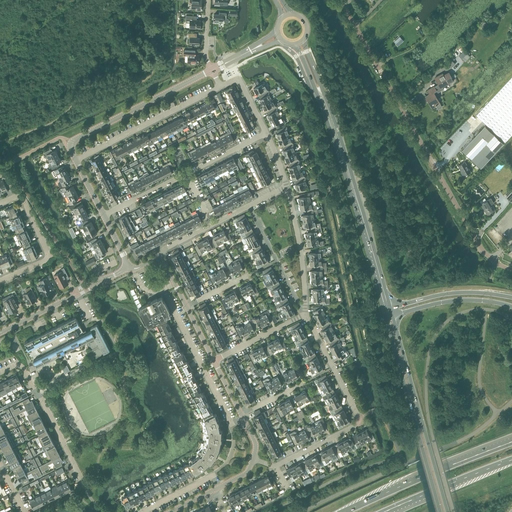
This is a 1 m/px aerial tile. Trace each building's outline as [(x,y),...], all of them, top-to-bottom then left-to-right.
[(195,11),(201,11),(202,3),(196,2),(195,0),(189,0),(189,4),(192,5),(191,8),(196,9),(195,11)] [(219,20),(223,21),(224,21),(224,22),(225,22),(225,23),(226,23),(227,23),(228,23),(229,22),(229,21),(229,20),(228,19),(227,19),(226,18),(226,17),(227,12),(221,12),(220,15),(214,14),(214,22),(219,23),(219,20)] [(189,28),(200,28),(201,21),(193,20),(194,16),(186,16),(186,22),(190,22),(189,28)] [(197,33),(188,33),(188,39),(187,38),(187,45),(199,45),(200,38),(197,38),(197,33)] [(184,50),(183,56),(185,56),(185,62),(187,62),(187,63),(191,63),(191,64),(195,64),(195,63),(198,64),(199,55),(195,55),(196,50),(191,50),(190,50),(184,50)] [(464,50),(459,56),(462,59),(467,53),(464,50)] [(451,59),(446,64),(451,69),(456,64),(453,62),(455,60),(453,58),(451,60),(451,59)] [(438,84),(434,86),(427,90),(429,94),(425,96),(432,107),(436,105),(438,108),(441,106),(434,93),(441,89),(441,88),(454,80),(449,70),(443,74),(443,72),(434,77),(438,84)] [(511,76),(476,115),(504,142),(511,133),(511,76)] [(259,96),(269,91),(268,88),(266,89),(263,84),(253,89),(255,91),(254,91),(256,94),(258,93),(259,96)] [(230,98),(238,94),(234,86),(224,91),(226,94),(227,93),(230,98)] [(262,105),(272,100),(269,95),(271,94),(269,91),(259,96),(261,99),(258,100),(260,103),(261,103),(262,105)] [(238,94),(230,98),(228,99),(231,103),(232,103),(240,98),(238,94)] [(243,103),(240,98),(232,103),(234,107),(235,107),(243,103)] [(214,99),(206,103),(210,111),(215,108),(215,110),(219,108),(214,99)] [(268,112),(277,107),(276,104),(274,105),(272,100),(262,105),(263,107),(262,107),(264,110),(266,109),(268,112)] [(210,111),(206,103),(201,105),(205,113),(206,115),(211,112),(210,111)] [(235,113),(237,112),(245,108),(243,103),(235,107),(234,107),(233,108),(235,113)] [(196,108),(200,116),(205,113),(201,105),(196,108)] [(270,121),(280,116),(277,111),(279,110),(277,107),(268,112),(269,115),(266,116),(268,119),(269,119),(270,121)] [(192,110),(196,118),(200,116),(196,108),(192,110)] [(245,108),(237,112),(239,117),(248,113),(245,108)] [(196,118),(192,110),(187,113),(191,121),(192,123),(197,121),(196,118)] [(191,121),(187,113),(182,115),(183,117),(186,123),(191,121)] [(248,113),(239,117),(242,122),(250,118),(248,113)] [(280,116),(270,121),(271,123),(270,123),(272,126),(274,125),(276,128),(286,123),(281,115),(280,116)] [(178,119),(182,127),(183,129),(188,126),(187,125),(186,123),(183,117),(178,119)] [(250,118),(242,122),(244,127),(252,123),(250,118)] [(173,122),(177,130),(182,127),(178,119),(173,122)] [(168,124),(172,132),(177,130),(173,122),(168,124)] [(252,123),(244,127),(247,132),(255,127),(252,123)] [(164,127),(168,135),(168,136),(173,134),(172,132),(168,124),(164,127)] [(168,135),(164,127),(159,129),(163,137),(168,135)] [(278,140),(289,136),(287,131),(288,130),(287,127),(277,130),(278,133),(275,134),(277,137),(278,140)] [(154,131),(158,139),(163,137),(159,129),(154,131)] [(158,139),(154,131),(149,134),(153,142),(158,139)] [(224,134),(229,144),(234,141),(230,133),(229,132),(224,134)] [(143,134),(138,137),(142,145),(143,147),(148,144),(147,143),(144,136),(143,134)] [(153,142),(149,134),(144,136),(147,143),(148,144),(149,146),(154,144),(153,142)] [(229,144),(224,134),(219,137),(220,138),(221,138),(224,146),(229,144)] [(283,147),(293,144),(292,140),(291,141),(289,136),(278,140),(279,142),(278,142),(279,145),(282,144),(283,147)] [(134,139),(139,149),(143,147),(142,145),(138,137),(134,139)] [(216,141),(220,149),(224,146),(221,138),(220,138),(216,141)] [(139,149),(134,139),(129,142),(134,151),(139,149)] [(205,144),(210,154),(215,151),(211,143),(210,141),(205,144)] [(216,141),(211,143),(215,151),(220,149),(216,141)] [(129,142),(124,144),(128,152),(129,154),(134,151),(129,142)] [(119,147),(123,155),(128,152),(124,144),(119,147)] [(210,154),(205,144),(200,146),(201,148),(205,156),(210,154)] [(284,156),(295,153),(293,147),(294,147),(293,144),(283,147),(284,150),(282,151),(283,154),(284,156)] [(196,149),(200,158),(205,156),(201,148),(200,146),(196,149)] [(123,155),(119,147),(111,151),(116,160),(119,159),(118,157),(123,155)] [(49,160),(58,156),(57,153),(56,150),(52,152),(50,149),(44,153),(43,155),(44,157),(47,158),(48,158),(49,160)] [(200,158),(196,149),(188,153),(192,162),(195,161),(200,158)] [(251,161),(259,157),(256,152),(254,153),(253,151),(245,155),(246,157),(249,156),(251,161)] [(289,164),(299,160),(298,157),(297,158),(295,153),(284,156),(285,159),(284,159),(286,162),(288,161),(289,164)] [(89,160),(93,167),(101,163),(103,162),(99,155),(89,160)] [(58,156),(49,160),(50,163),(48,167),(51,168),(52,169),(59,166),(57,163),(61,161),(60,158),(59,159),(58,156)] [(259,157),(251,161),(253,166),(261,162),(259,157)] [(238,168),(233,158),(229,160),(233,170),(238,168)] [(233,170),(229,160),(224,163),(228,170),(229,172),(233,170)] [(290,173),(301,169),(299,164),(301,164),(299,160),(289,164),(290,167),(288,168),(289,171),(290,171),(290,173)] [(101,163),(93,167),(95,172),(105,167),(103,162),(101,163)] [(163,167),(167,175),(173,173),(172,173),(175,171),(170,162),(162,166),(163,167)] [(261,162),(253,166),(252,167),(254,171),(264,167),(261,162)] [(464,176),(470,172),(465,162),(458,165),(462,172),(461,172),(462,176),(464,175),(464,176)] [(220,165),(223,172),(228,170),(224,163),(220,165)] [(215,167),(219,175),(223,172),(220,165),(215,167)] [(105,167),(95,172),(98,177),(106,173),(107,172),(105,167)] [(167,175),(163,167),(159,170),(163,178),(167,175)] [(211,169),(214,177),(219,175),(215,167),(211,169)] [(264,167),(254,171),(257,176),(266,172),(264,167)] [(58,178),(68,173),(67,172),(66,171),(65,169),(61,171),(60,168),(52,172),(53,175),(54,176),(55,177),(56,178),(58,177),(58,178)] [(154,172),(158,180),(163,178),(159,170),(158,168),(153,171),(154,172)] [(206,172),(211,182),(215,179),(214,177),(211,169),(206,172)] [(295,181),(305,177),(304,174),(303,175),(301,169),(290,173),(291,176),(292,179),(294,178),(295,181)] [(106,173),(98,177),(100,182),(110,177),(107,172),(106,173)] [(148,185),(153,183),(149,175),(149,174),(148,172),(143,175),(144,177),(148,185)] [(154,172),(149,174),(149,175),(153,183),(158,180),(154,172)] [(211,182),(206,172),(201,174),(205,182),(206,184),(211,182)] [(266,172),(257,176),(259,181),(269,176),(266,172)] [(68,173),(58,178),(60,181),(59,182),(58,183),(60,188),(68,184),(66,181),(70,179),(68,176),(69,175),(68,173)] [(201,174),(197,177),(200,184),(205,182),(201,174)] [(0,185),(3,192),(8,190),(7,189),(13,186),(7,175),(2,177),(2,178),(0,179),(0,185)] [(143,188),(148,185),(144,177),(143,175),(138,178),(139,180),(139,179),(143,188)] [(269,176),(259,181),(262,186),(271,181),(269,176)] [(110,177),(100,182),(103,186),(112,182),(112,181),(110,177)] [(305,177),(295,181),(296,184),(294,185),(295,188),(296,188),(297,190),(307,187),(305,181),(307,181),(305,177)] [(139,190),(143,188),(139,179),(139,180),(138,178),(134,180),(135,182),(134,182),(139,190)] [(133,192),(139,190),(134,182),(135,182),(134,180),(129,183),(133,192)] [(115,186),(112,182),(111,182),(103,186),(105,191),(113,187),(115,186)] [(178,186),(181,194),(186,191),(182,184),(178,186)] [(64,198),(67,196),(76,192),(73,186),(71,187),(69,185),(61,189),(62,191),(61,192),(64,198)] [(105,191),(107,196),(116,192),(117,191),(115,186),(113,187),(105,191)] [(173,189),(177,196),(181,194),(178,186),(173,189)] [(243,189),(248,199),(253,197),(248,187),(243,189)] [(172,198),(173,198),(177,196),(173,189),(168,191),(172,198)] [(239,191),(244,201),(248,199),(243,189),(239,191)] [(116,192),(107,196),(110,201),(120,196),(117,191),(116,192)] [(168,191),(164,193),(168,201),(169,203),(173,200),(172,198),(168,191)] [(234,194),(239,203),(244,201),(239,191),(234,194)] [(76,192),(67,196),(69,202),(68,202),(70,205),(77,202),(75,199),(79,197),(76,192)] [(299,204),(310,202),(309,197),(314,196),(313,192),(304,194),(304,197),(298,199),(298,202),(299,202),(299,204)] [(164,205),(169,203),(168,201),(164,193),(159,195),(163,203),(164,205)] [(239,203),(234,194),(230,196),(234,206),(239,203)] [(159,195),(155,198),(160,207),(164,205),(163,203),(159,195)] [(225,198),(230,208),(234,206),(230,196),(225,198)] [(150,200),(155,209),(160,207),(155,198),(150,200)] [(230,208),(225,198),(220,201),(221,203),(222,203),(225,210),(230,208)] [(490,199),(480,204),(487,215),(495,210),(491,204),(493,203),(493,202),(491,199),(490,199)] [(150,200),(146,202),(150,211),(155,209),(150,200)] [(150,211),(146,202),(141,205),(142,207),(141,208),(145,216),(151,213),(150,211)] [(307,212),(317,210),(316,206),(311,207),(310,202),(299,204),(300,207),(299,207),(300,210),(307,209),(307,212)] [(75,214),(85,209),(82,204),(79,205),(78,205),(77,203),(69,207),(71,210),(72,210),(73,210),(75,214)] [(217,205),(221,213),(225,210),(222,203),(221,203),(217,205)] [(9,217),(18,213),(17,211),(18,211),(16,205),(14,206),(13,204),(9,206),(10,208),(4,210),(6,215),(6,216),(8,215),(9,217)] [(221,213),(217,205),(212,208),(216,215),(221,213)] [(85,209),(75,214),(75,215),(76,214),(78,218),(77,218),(77,220),(76,220),(78,224),(85,220),(84,218),(85,217),(88,215),(85,209)] [(303,222),(314,220),(313,215),(318,214),(317,210),(307,212),(308,215),(301,216),(302,219),(303,222)] [(197,225),(202,222),(197,212),(192,215),(193,217),(197,225)] [(18,213),(9,217),(10,220),(8,221),(10,226),(22,220),(20,215),(19,216),(18,213)] [(238,228),(249,222),(247,219),(244,214),(237,218),(238,221),(236,222),(238,228)] [(123,226),(130,223),(132,222),(130,216),(128,217),(127,215),(119,219),(123,226)] [(189,219),(193,227),(197,225),(193,217),(189,219)] [(193,227),(189,219),(184,221),(188,229),(193,227)] [(16,232),(24,228),(23,226),(24,225),(22,220),(10,226),(13,231),(15,230),(16,232)] [(311,229),(320,227),(320,223),(315,224),(314,220),(303,222),(303,224),(303,228),(310,226),(311,229)] [(85,232),(94,227),(91,222),(88,223),(87,223),(86,221),(78,225),(80,228),(81,228),(83,228),(85,232)] [(130,223),(123,226),(125,231),(133,227),(135,226),(133,221),(132,222),(130,223)] [(179,224),(184,232),(188,229),(184,221),(179,224)] [(245,234),(252,230),(250,225),(251,225),(249,222),(238,228),(241,233),(244,231),(245,234)] [(179,234),(175,226),(174,224),(169,226),(175,236),(179,234)] [(175,226),(179,234),(184,232),(179,224),(175,226)] [(135,226),(133,227),(125,231),(127,235),(137,231),(135,226)] [(169,226),(165,228),(170,238),(175,236),(169,226)] [(94,227),(85,232),(87,235),(86,236),(86,238),(85,238),(87,241),(94,238),(93,236),(94,235),(97,233),(94,227)] [(307,240),(318,237),(317,233),(321,232),(320,227),(311,229),(312,232),(305,234),(305,237),(306,237),(307,240)] [(17,240),(29,235),(27,230),(25,231),(24,228),(16,232),(17,234),(15,235),(17,240)] [(165,228),(160,231),(165,241),(170,238),(165,228)] [(220,232),(218,233),(223,242),(224,243),(231,239),(231,237),(228,233),(227,230),(224,232),(223,229),(220,231),(220,232)] [(247,243),(257,238),(256,235),(255,235),(252,230),(245,234),(246,237),(244,238),(247,243)] [(160,231),(156,233),(161,243),(165,241),(160,231)] [(156,233),(151,235),(156,245),(161,243),(156,233)] [(211,238),(216,247),(224,243),(223,242),(218,233),(216,234),(216,233),(213,235),(214,237),(211,238)] [(29,235),(17,240),(19,245),(21,244),(23,247),(31,243),(30,241),(31,240),(29,235)] [(148,240),(152,248),(156,245),(151,235),(147,237),(148,240)] [(318,237),(307,240),(307,242),(306,242),(307,245),(314,244),(314,247),(324,245),(323,241),(318,242),(318,237)] [(94,249),(104,245),(104,244),(103,243),(102,242),(100,239),(97,241),(96,238),(88,242),(90,246),(92,247),(93,246),(94,249)] [(216,247),(211,238),(208,240),(207,238),(204,239),(204,240),(202,241),(207,250),(208,252),(216,248),(215,247),(216,247)] [(259,241),(257,238),(247,243),(249,249),(248,249),(249,252),(253,250),(261,246),(258,241),(259,241)] [(143,242),(147,250),(152,248),(148,240),(143,242)] [(207,250),(202,241),(200,242),(200,241),(197,243),(198,245),(195,247),(199,255),(202,254),(202,252),(207,250)] [(135,256),(143,252),(139,244),(138,242),(130,246),(135,256)] [(143,242),(139,244),(143,252),(147,250),(143,242)] [(24,255),(35,250),(33,245),(32,246),(31,243),(23,247),(24,249),(21,250),(24,255)] [(104,245),(94,249),(96,253),(95,253),(94,255),(96,259),(104,255),(103,253),(106,251),(105,248),(105,247),(105,246),(105,245),(104,245)] [(255,260),(265,254),(264,251),(263,251),(261,246),(253,250),(254,253),(252,254),(255,260)] [(310,260),(321,259),(320,254),(325,253),(325,249),(315,250),(315,253),(308,254),(309,257),(310,260)] [(35,250),(24,255),(26,260),(28,259),(29,262),(38,258),(36,255),(38,255),(35,250)] [(174,262),(182,257),(184,257),(181,251),(179,252),(178,250),(170,254),(172,257),(174,262)] [(2,256),(7,267),(11,265),(11,264),(13,263),(9,254),(6,255),(6,254),(2,256)] [(265,254),(255,260),(257,265),(260,263),(261,266),(269,263),(266,258),(267,257),(265,254)] [(182,257),(174,262),(177,266),(185,262),(184,262),(182,257)] [(234,263),(238,272),(240,271),(241,272),(244,270),(243,268),(245,266),(241,258),(238,259),(233,262),(234,263)] [(317,268),(326,267),(326,263),(321,263),(321,259),(310,260),(310,262),(309,262),(309,265),(316,265),(317,268)] [(186,261),(184,262),(185,262),(177,266),(179,271),(187,267),(188,266),(186,261)] [(238,272),(234,263),(228,266),(233,275),(236,274),(236,273),(238,272)] [(191,271),(188,266),(187,267),(179,271),(182,276),(190,272),(191,271)] [(265,280),(276,275),(274,272),(273,272),(271,267),(263,271),(265,273),(262,275),(265,280)] [(311,277),(322,276),(322,272),(327,271),(326,267),(317,268),(317,271),(310,272),(310,275),(311,275),(311,277)] [(62,272),(54,276),(60,288),(69,284),(65,277),(67,275),(64,268),(61,269),(62,272)] [(218,271),(222,280),(224,279),(225,280),(228,278),(223,269),(218,271)] [(190,272),(182,276),(184,281),(192,277),(195,275),(192,270),(191,271),(190,272)] [(222,280),(218,271),(213,274),(212,272),(209,274),(213,283),(216,281),(217,284),(220,282),(220,281),(222,280)] [(268,289),(272,287),(279,283),(277,278),(276,275),(265,280),(268,285),(267,286),(268,289)] [(322,276),(311,277),(311,280),(310,280),(311,283),(318,283),(318,286),(328,285),(327,281),(323,281),(322,276)] [(39,287),(38,287),(40,291),(41,291),(44,296),(50,293),(48,290),(52,288),(47,277),(41,281),(42,284),(38,286),(39,287)] [(184,281),(186,286),(194,281),(192,277),(184,281)] [(189,290),(197,286),(194,281),(186,286),(189,290)] [(245,286),(250,295),(255,292),(255,294),(258,292),(254,283),(251,285),(250,283),(247,284),(247,285),(245,286)] [(273,296),(284,291),(282,288),(279,283),(272,287),(273,289),(271,291),(273,296)] [(313,295),(324,294),(323,289),(328,289),(328,285),(318,286),(318,289),(311,289),(312,293),(313,295)] [(197,286),(189,290),(191,295),(194,294),(196,299),(202,296),(200,292),(201,291),(199,286),(197,286)] [(250,295),(245,286),(243,287),(243,286),(240,288),(244,298),(250,295)] [(27,293),(23,295),(28,304),(37,300),(35,296),(32,290),(30,287),(25,290),(27,293)] [(229,294),(234,303),(239,300),(234,291),(231,292),(231,293),(229,294)] [(280,303),(287,299),(285,294),(284,291),(273,296),(276,301),(278,300),(280,303)] [(234,303),(229,294),(227,295),(226,295),(223,296),(225,298),(222,300),(226,309),(229,307),(229,306),(234,303)] [(326,294),(324,294),(313,295),(313,298),(312,298),(312,301),(319,301),(320,304),(329,303),(329,299),(327,299),(326,294)] [(14,297),(3,302),(5,306),(3,307),(7,314),(9,313),(9,314),(17,310),(15,306),(18,304),(14,297)] [(157,298),(151,301),(148,302),(148,303),(142,306),(142,307),(138,309),(140,313),(145,323),(146,323),(148,327),(152,325),(152,326),(156,324),(165,319),(167,318),(167,317),(171,315),(169,311),(164,301),(163,301),(161,297),(157,299),(157,298)] [(280,303),(276,304),(278,308),(279,308),(281,312),(292,307),(290,304),(287,299),(280,303)] [(201,315),(209,311),(205,303),(200,306),(201,309),(199,310),(201,315)] [(316,320),(326,315),(323,310),(324,310),(323,306),(313,307),(313,311),(315,314),(312,315),(314,318),(316,320)] [(281,312),(278,313),(281,319),(282,318),(284,321),(288,319),(295,315),(293,310),(292,307),(281,312)] [(204,320),(212,315),(214,314),(211,310),(209,311),(201,315),(204,320)] [(260,316),(265,325),(267,324),(268,325),(271,323),(269,321),(272,320),(271,317),(268,311),(260,315),(260,316)] [(212,315),(204,320),(206,324),(214,320),(216,319),(214,314),(212,315)] [(321,327),(331,323),(330,320),(328,320),(326,315),(316,320),(317,323),(316,323),(318,326),(320,325),(321,327)] [(252,319),(256,328),(259,326),(260,329),(263,327),(263,326),(265,325),(260,316),(256,319),(255,317),(252,319)] [(32,358),(37,366),(87,341),(96,358),(111,350),(98,324),(90,328),(91,330),(87,332),(86,330),(83,332),(76,317),(25,342),(29,351),(27,352),(30,359),(32,358)] [(160,331),(169,326),(168,323),(167,323),(165,319),(156,324),(158,327),(157,328),(158,330),(160,330),(160,331)] [(208,329),(219,324),(216,319),(214,320),(206,324),(208,329)] [(244,324),(249,333),(251,332),(252,333),(255,331),(253,329),(256,328),(252,319),(249,320),(249,322),(244,324)] [(293,335),(304,330),(302,327),(299,322),(291,326),(293,329),(290,330),(293,335)] [(324,336),(334,331),(331,326),(333,326),(331,323),(321,327),(323,330),(320,332),(322,334),(323,334),(324,336)] [(219,324),(208,329),(211,334),(219,330),(221,329),(219,324)] [(249,333),(244,324),(239,327),(239,326),(236,327),(240,336),(243,335),(244,337),(247,335),(247,334),(249,333)] [(162,336),(171,332),(172,331),(171,329),(169,326),(160,331),(160,333),(160,334),(162,335),(162,336)] [(213,339),(221,335),(219,330),(211,334),(213,339)] [(300,342),(307,338),(305,333),(304,330),(293,335),(296,341),(298,339),(300,342)] [(330,343),(339,339),(338,336),(336,336),(334,331),(324,336),(325,339),(324,339),(326,342),(328,341),(330,343)] [(171,332),(162,336),(161,336),(162,337),(161,339),(162,340),(164,341),(174,336),(172,333),(171,332)] [(221,335),(213,339),(216,344),(224,340),(221,335)] [(174,336),(164,341),(164,342),(164,343),(164,345),(166,345),(167,346),(176,342),(175,340),(174,336)] [(273,341),(277,350),(282,347),(283,349),(286,347),(283,341),(282,338),(279,340),(278,337),(275,339),(275,340),(273,341)] [(300,342),(296,344),(297,347),(299,346),(301,351),(312,346),(310,343),(307,338),(300,342)] [(225,339),(224,340),(216,344),(218,349),(221,347),(222,350),(228,347),(227,345),(228,344),(225,339)] [(332,352),(342,347),(339,342),(341,342),(339,339),(330,343),(331,346),(329,348),(330,351),(331,350),(332,352)] [(277,350),(273,341),(271,342),(270,341),(267,343),(268,345),(265,346),(270,355),(273,354),(272,352),(277,350)] [(176,342),(167,346),(167,347),(167,349),(167,350),(169,351),(179,347),(177,343),(177,344),(176,342)] [(270,355),(265,346),(263,348),(262,346),(259,347),(259,348),(257,349),(261,358),(266,355),(267,357),(270,355)] [(312,346),(301,351),(304,357),(306,355),(308,358),(315,355),(313,349),(312,346)] [(173,356),(181,352),(180,350),(181,350),(179,347),(169,351),(170,352),(169,354),(170,355),(171,356),(172,357),(173,356)] [(342,347),(332,352),(333,355),(332,355),(334,358),(336,357),(338,360),(343,357),(345,358),(350,356),(347,351),(344,352),(342,347)] [(261,358),(257,349),(255,350),(254,349),(251,351),(252,353),(249,354),(254,363),(257,362),(256,360),(261,358)] [(181,352),(173,356),(173,357),(173,359),(173,360),(175,361),(185,356),(183,353),(182,351),(181,352)] [(309,368),(320,362),(318,359),(315,355),(308,358),(309,361),(307,362),(309,368)] [(185,356),(175,361),(176,362),(175,363),(176,365),(177,365),(178,366),(187,362),(186,360),(187,360),(185,356)] [(229,369),(237,365),(239,364),(236,359),(234,360),(233,358),(227,360),(229,363),(226,364),(229,369)] [(187,362),(178,366),(178,367),(178,369),(179,370),(180,371),(190,367),(188,363),(188,364),(187,362)] [(320,362),(309,368),(312,373),(314,371),(316,374),(323,370),(321,365),(322,365),(320,362)] [(237,365),(229,369),(231,374),(239,370),(242,369),(239,364),(237,365)] [(288,371),(293,380),(295,379),(295,380),(298,378),(297,376),(300,374),(296,366),(292,367),(293,369),(288,371)] [(190,367),(180,371),(181,372),(180,374),(181,375),(183,375),(183,376),(191,372),(192,372),(191,370),(192,370),(190,367)] [(239,370),(231,374),(234,379),(242,375),(245,374),(242,369),(239,370)] [(293,380),(288,371),(283,374),(288,383),(291,382),(290,381),(293,380)] [(185,382),(194,377),(193,374),(192,374),(191,372),(183,376),(182,377),(183,378),(182,380),(183,381),(184,381),(185,382)] [(22,385),(16,374),(11,377),(11,378),(16,386),(16,388),(22,385)] [(242,375),(234,379),(236,384),(244,380),(247,379),(244,374),(242,375)] [(320,388),(330,383),(329,379),(328,380),(326,375),(318,379),(320,381),(317,383),(320,388)] [(194,377),(185,382),(185,383),(184,384),(185,386),(187,386),(187,387),(196,382),(195,381),(196,380),(194,377)] [(272,379),(276,388),(279,387),(279,388),(282,386),(277,377),(272,379)] [(16,386),(11,378),(7,380),(11,389),(16,386)] [(267,378),(263,380),(268,391),(271,389),(272,391),(275,390),(274,389),(276,388),(272,379),(270,380),(269,379),(267,378)] [(244,380),(236,384),(239,389),(250,383),(247,379),(244,380)] [(4,382),(2,383),(6,391),(7,393),(12,390),(11,389),(7,380),(4,382)] [(196,382),(187,387),(188,388),(187,390),(188,391),(190,392),(200,387),(198,384),(197,384),(196,382)] [(250,383),(239,389),(241,394),(252,388),(250,383)] [(326,395),(334,391),(331,386),(332,386),(330,383),(320,388),(322,393),(325,392),(326,395)] [(200,387),(190,392),(190,393),(190,394),(190,396),(192,396),(193,397),(202,393),(201,391),(200,387)] [(252,388),(241,394),(244,399),(252,394),(255,393),(252,388)] [(300,394),(304,403),(309,400),(310,402),(313,400),(309,391),(306,393),(305,391),(302,392),(302,393),(300,394)] [(326,395),(322,397),(324,400),(325,399),(328,404),(338,399),(337,395),(336,396),(334,391),(326,395)] [(196,402),(206,397),(204,394),(203,394),(202,392),(202,393),(193,397),(194,398),(193,399),(194,401),(196,401),(196,402)] [(252,394),(244,399),(246,403),(248,402),(250,405),(255,402),(254,400),(252,394)] [(304,403),(300,394),(298,395),(297,394),(294,396),(299,405),(304,403)] [(206,397),(196,402),(196,404),(196,405),(198,406),(198,407),(208,402),(207,401),(207,400),(206,397)] [(21,410),(19,407),(14,410),(13,407),(10,408),(14,416),(27,410),(26,410),(35,405),(32,400),(30,401),(28,398),(22,402),(25,408),(24,408),(23,409),(22,409),(21,410)] [(284,402),(288,411),(294,408),(289,399),(286,400),(286,401),(284,402)] [(335,411),(342,407),(339,402),(340,402),(338,399),(328,404),(330,409),(333,408),(335,411)] [(208,402),(198,407),(199,408),(198,410),(199,411),(201,412),(211,407),(209,404),(208,402)] [(288,411),(284,402),(281,403),(281,402),(278,404),(279,406),(276,408),(281,416),(284,415),(283,413),(288,411)] [(29,414),(37,410),(35,405),(26,410),(27,410),(29,414)] [(211,407),(201,412),(201,413),(201,414),(201,416),(203,416),(204,417),(213,413),(212,411),(212,410),(211,407)] [(336,420),(347,414),(345,412),(344,412),(342,407),(335,411),(336,413),(333,415),(336,420)] [(2,416),(4,419),(3,419),(2,419),(1,420),(0,420),(0,423),(13,417),(8,409),(6,410),(7,413),(2,416)] [(37,410),(29,414),(27,416),(29,420),(31,419),(39,415),(37,410)] [(256,423),(264,419),(267,417),(264,412),(261,413),(259,410),(254,412),(256,417),(253,418),(256,423)] [(213,413),(204,417),(205,419),(203,420),(202,421),(203,423),(204,423),(206,428),(205,429),(204,432),(205,435),(206,435),(206,440),(205,440),(203,443),(203,446),(204,447),(201,452),(200,451),(197,453),(196,456),(197,457),(192,460),(192,459),(189,460),(189,462),(190,463),(188,465),(192,474),(195,472),(196,475),(203,470),(210,464),(211,465),(216,457),(220,449),(222,440),(222,430),(221,430),(219,422),(216,413),(214,415),(213,413)] [(347,414),(336,420),(339,425),(341,424),(343,427),(350,423),(348,418),(347,414)] [(34,424),(42,420),(39,415),(31,419),(29,420),(31,425),(34,424)] [(258,428),(266,424),(264,419),(256,423),(258,428)] [(323,419),(314,423),(315,424),(320,433),(322,432),(322,433),(325,431),(324,429),(327,427),(326,425),(323,419)] [(42,420),(34,424),(36,429),(44,425),(42,420)] [(266,424),(258,428),(261,432),(269,428),(266,424)] [(306,427),(311,436),(314,434),(315,436),(318,435),(317,434),(320,433),(315,424),(310,427),(309,425),(306,427)] [(44,425),(36,429),(39,434),(43,432),(44,434),(48,432),(44,425)] [(299,432),(304,441),(306,440),(306,441),(309,439),(308,437),(311,436),(306,427),(303,428),(304,430),(299,432)] [(263,437),(271,433),(269,428),(261,432),(263,437)] [(361,431),(366,442),(371,439),(370,437),(373,435),(369,428),(364,430),(361,431)] [(5,433),(0,435),(0,441),(7,438),(10,436),(7,431),(5,433)] [(304,441),(299,432),(297,434),(296,432),(294,431),(290,434),(295,444),(298,442),(299,445),(302,443),(301,442),(304,441)] [(358,433),(350,437),(354,443),(354,444),(356,442),(359,447),(362,446),(361,444),(366,442),(361,431),(358,433)] [(43,432),(39,434),(40,436),(38,437),(40,442),(50,437),(48,432),(44,434),(43,432)] [(271,433),(263,437),(266,442),(276,437),(273,432),(271,433)] [(0,443),(2,446),(12,441),(11,439),(10,436),(7,438),(0,441),(0,443)] [(50,437),(40,442),(42,447),(53,442),(50,437)] [(268,447),(278,442),(276,437),(266,442),(268,447)] [(342,441),(347,451),(353,449),(351,446),(354,445),(354,443),(350,437),(345,440),(345,439),(342,441)] [(12,441),(2,446),(4,451),(8,449),(10,451),(13,449),(12,447),(15,446),(12,441)] [(339,443),(334,445),(338,453),(340,457),(343,455),(342,454),(347,451),(342,441),(339,442),(339,443)] [(44,452),(55,446),(53,442),(42,447),(44,452)] [(278,442),(268,447),(271,452),(279,448),(281,446),(278,442)] [(338,453),(334,445),(329,448),(329,447),(326,449),(331,459),(337,457),(335,454),(338,453)] [(55,446),(44,452),(47,457),(50,455),(58,451),(55,446)] [(15,448),(13,449),(10,451),(8,449),(4,451),(8,458),(18,453),(15,448)] [(279,448),(271,452),(273,457),(275,455),(277,458),(282,455),(281,453),(279,448)] [(331,459),(326,449),(323,450),(323,451),(318,454),(322,461),(325,460),(326,462),(331,459)] [(50,455),(52,460),(60,456),(58,451),(50,455)] [(18,453),(8,458),(10,463),(20,458),(18,453)] [(322,461),(318,454),(313,456),(313,455),(310,457),(315,468),(320,465),(321,466),(324,465),(322,461)] [(52,463),(53,462),(56,468),(62,465),(61,462),(63,461),(60,456),(52,460),(39,466),(44,475),(46,473),(45,470),(50,468),(48,464),(49,464),(50,464),(51,463),(52,463)] [(302,462),(306,469),(309,468),(310,470),(315,468),(310,457),(307,458),(307,459),(302,462)] [(10,463),(13,468),(21,464),(23,463),(20,458),(10,463)] [(297,463),(294,465),(299,476),(304,473),(305,474),(308,473),(306,469),(302,462),(297,464),(297,463)] [(15,473),(23,469),(21,464),(13,468),(15,473)] [(183,467),(188,477),(191,475),(192,474),(188,465),(187,465),(185,465),(184,465),(184,467),(183,467)] [(299,476),(294,465),(291,467),(286,470),(290,477),(293,476),(294,478),(299,476)] [(30,474),(31,473),(33,476),(37,474),(38,477),(42,475),(38,467),(25,473),(25,474),(17,478),(20,483),(22,482),(23,485),(30,482),(26,475),(27,475),(28,475),(29,474),(30,474)] [(178,470),(183,479),(184,478),(185,478),(188,477),(183,467),(182,467),(181,467),(179,468),(179,469),(178,470)] [(23,469),(15,473),(17,478),(25,474),(25,473),(23,469)] [(173,472),(178,482),(181,480),(183,479),(178,470),(177,470),(175,470),(174,470),(173,472)] [(178,482),(173,472),(172,473),(171,472),(169,473),(169,474),(168,475),(172,483),(172,484),(174,483),(174,484),(178,482)] [(162,477),(167,486),(170,485),(170,484),(172,483),(168,475),(167,474),(166,474),(165,474),(163,475),(163,476),(162,477)] [(157,479),(162,488),(164,487),(164,488),(167,486),(162,477),(160,476),(159,477),(158,479),(157,479)] [(263,479),(267,487),(267,488),(272,485),(272,484),(275,483),(272,477),(269,478),(268,476),(263,479)] [(152,482),(157,491),(160,490),(160,489),(162,488),(157,479),(156,480),(154,479),(153,480),(153,481),(152,482)] [(258,481),(262,489),(267,487),(263,479),(258,481)] [(61,483),(66,492),(70,491),(73,490),(71,486),(70,487),(67,481),(61,483)] [(157,491),(152,482),(151,482),(150,481),(148,482),(148,484),(147,484),(147,485),(152,493),(153,492),(154,493),(157,491)] [(262,489),(258,481),(253,484),(257,492),(262,489)] [(66,492),(61,483),(56,486),(61,495),(66,492)] [(257,492),(253,484),(248,486),(252,494),(257,492)] [(142,488),(147,497),(149,496),(152,495),(152,493),(147,485),(145,485),(144,486),(143,487),(142,488)] [(51,489),(55,498),(61,495),(56,486),(51,489)] [(252,494),(248,486),(243,488),(247,496),(248,496),(252,494)] [(147,497),(142,488),(141,488),(140,488),(138,488),(138,490),(137,490),(142,500),(145,498),(147,497)] [(248,498),(248,496),(247,496),(243,488),(239,491),(243,499),(244,500),(248,498)] [(55,498),(51,489),(45,492),(50,501),(55,498)] [(142,500),(137,490),(137,491),(135,490),(134,491),(133,492),(132,493),(137,502),(139,501),(139,502),(142,500)] [(239,491),(234,493),(238,501),(239,503),(244,500),(243,499),(239,491)] [(40,494),(45,503),(50,501),(45,492),(40,494)] [(137,502),(132,493),(131,493),(129,493),(128,494),(128,495),(127,495),(132,505),(135,503),(137,502)] [(239,503),(238,501),(234,493),(229,496),(230,498),(227,499),(230,505),(233,504),(234,506),(239,503)] [(45,503),(40,494),(35,497),(39,506),(45,503)] [(132,505),(127,495),(126,496),(125,495),(123,496),(123,497),(122,498),(122,499),(121,499),(121,500),(121,501),(122,501),(122,502),(123,503),(124,503),(126,507),(128,506),(129,507),(132,505)] [(39,506),(35,497),(29,500),(32,506),(31,506),(33,510),(36,509),(36,508),(39,506)]
